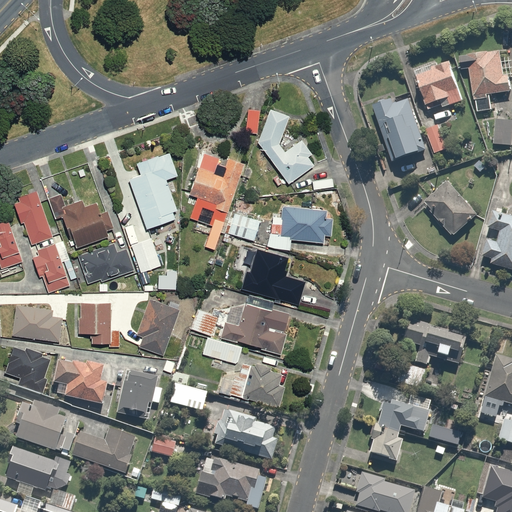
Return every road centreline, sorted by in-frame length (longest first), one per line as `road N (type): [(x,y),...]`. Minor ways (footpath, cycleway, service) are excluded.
road 1 (residential): [(301,511),(370,263)]
road 2 (residential): [(370,263),(367,197),(313,45)]
road 3 (residential): [(313,45),(135,109)]
road 4 (residential): [(511,303),(370,263)]
road 5 (residential): [(135,109),(66,58),(50,0)]
road 6 (residential): [(135,109),(0,157)]
